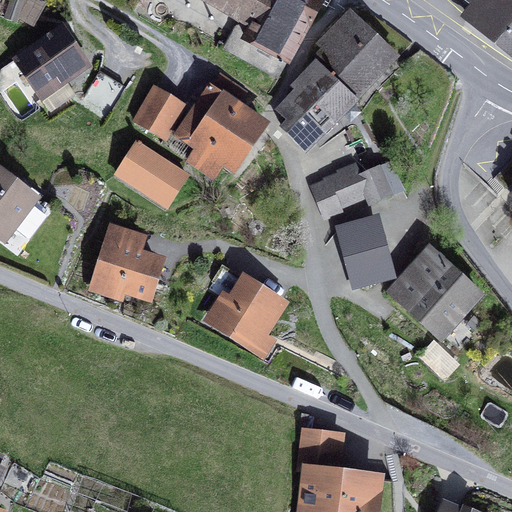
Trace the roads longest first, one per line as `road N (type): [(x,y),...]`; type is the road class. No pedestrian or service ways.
road 1 (residential): [(511,489),(0,275)]
road 2 (residential): [(496,84),(453,145),(446,186),(461,233),(511,298)]
road 3 (primary): [(496,84),(397,9)]
